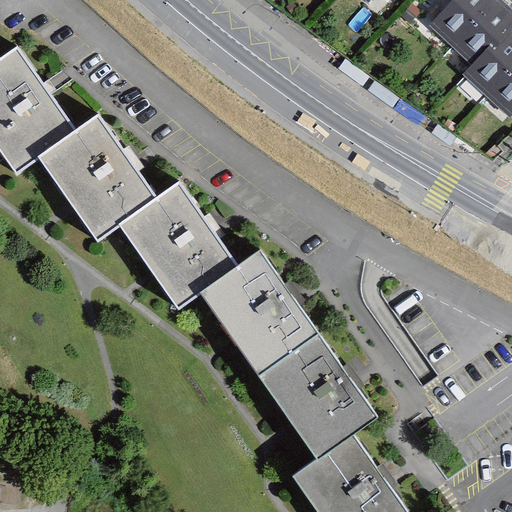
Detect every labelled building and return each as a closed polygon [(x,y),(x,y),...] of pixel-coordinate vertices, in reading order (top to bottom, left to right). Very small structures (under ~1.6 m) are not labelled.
[(511,16),(495,0),(459,0),(425,37),(511,119),(511,16)] [(20,44),(0,57),(0,143),(16,168),(38,154),(76,127),(20,44)] [(100,111),(76,127),(38,154),(96,238),(121,221),(159,196),(100,111)] [(182,180),(159,196),(121,221),(178,304),(203,288),(240,263),(182,180)] [(264,247),(240,263),(203,288),(317,456),(356,430),(379,416),(264,247)] [(411,511),(412,511),(356,430),(317,456),(301,468),(331,511),(411,511)]
